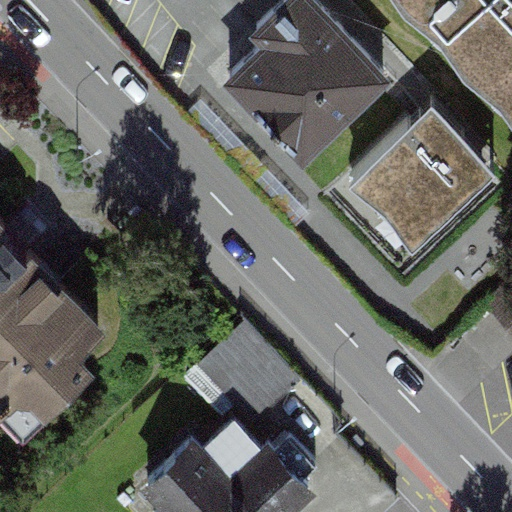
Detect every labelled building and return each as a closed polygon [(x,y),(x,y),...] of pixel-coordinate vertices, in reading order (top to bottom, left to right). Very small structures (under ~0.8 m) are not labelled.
[(391,56),(335,0),(255,0),(207,47),(303,143),(391,56)] [(511,0),(415,0),(511,101),(511,0)] [(351,167),(417,233),(503,147),(437,81),(351,167)] [(117,334),(0,212),(0,430),(8,438),(117,334)] [(249,318),(203,360),(248,409),(294,367),(249,318)] [(291,511),(313,493),(224,398),(134,482),(162,511),(291,511)]
